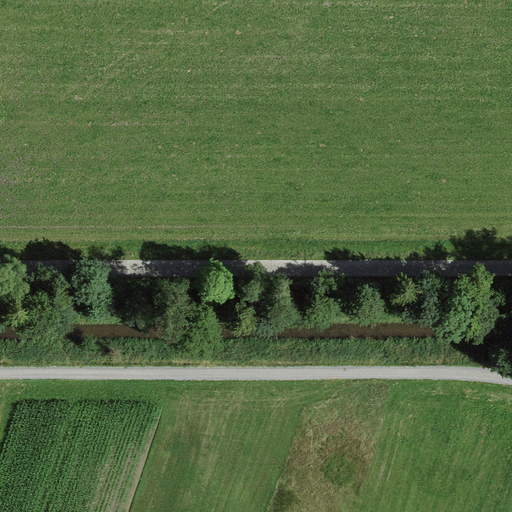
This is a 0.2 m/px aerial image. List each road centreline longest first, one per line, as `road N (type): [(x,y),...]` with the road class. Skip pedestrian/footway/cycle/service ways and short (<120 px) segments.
road 1 (track): [(0,374),(511,378)]
road 2 (track): [(511,274),(0,271)]
